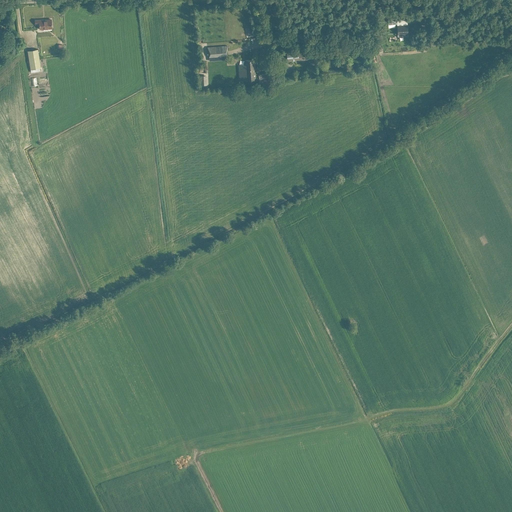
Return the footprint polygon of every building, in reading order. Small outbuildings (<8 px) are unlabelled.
[(52,29),(52,25),(52,20),(44,20),(44,19),(35,20),(35,24),(37,24),(40,24),(41,29),(52,29)] [(388,24),(397,23),(398,36),(408,36),(407,19),(388,20),(388,24)] [(335,44),(339,48),(343,43),(345,45),(348,42),(341,36),(335,44)] [(229,47),(209,48),(209,54),(212,53),(213,57),(227,56),(226,52),(229,52),(229,47)] [(31,72),(41,71),(38,49),(28,50),(31,72)] [(287,50),(287,52),(288,61),(293,60),(304,59),(304,57),(303,52),(298,53),(297,49),(287,50)] [(239,65),(239,70),(239,80),(255,79),(254,59),(245,60),(246,65),(239,65)] [(216,66),(217,71),(217,81),(228,81),(227,66),(216,66)] [(43,86),(41,71),(31,73),(34,87),(43,86)]
